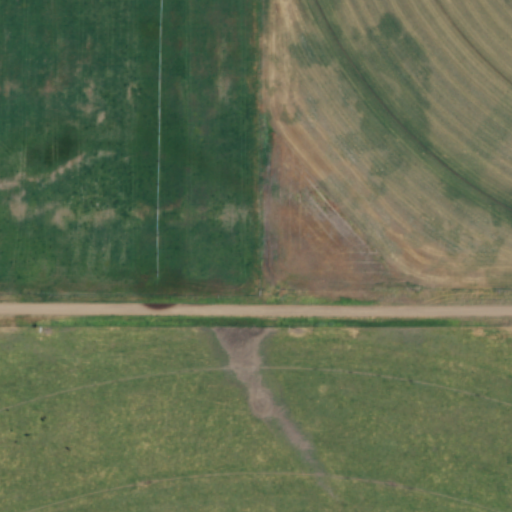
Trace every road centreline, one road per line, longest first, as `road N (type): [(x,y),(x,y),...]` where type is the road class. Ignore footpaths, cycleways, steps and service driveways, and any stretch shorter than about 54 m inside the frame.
road 1 (track): [(273,309),(0,305)]
road 2 (residential): [(511,309),(273,309)]
